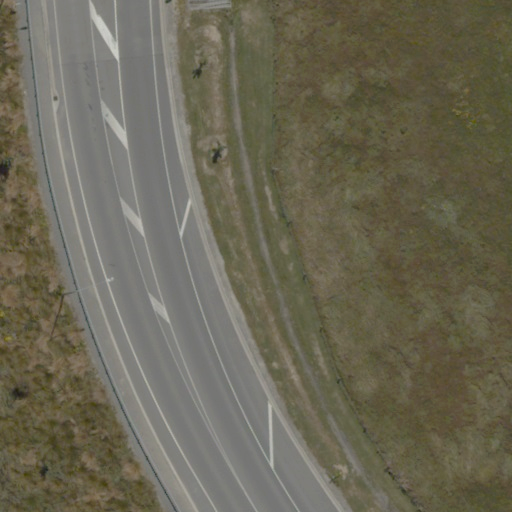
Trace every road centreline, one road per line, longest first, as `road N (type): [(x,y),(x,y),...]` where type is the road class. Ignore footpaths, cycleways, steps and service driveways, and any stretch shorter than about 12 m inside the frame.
road 1 (secondary): [(255,511),(219,449),(161,310),(118,118)]
road 2 (secondary): [(118,118),(77,0)]
